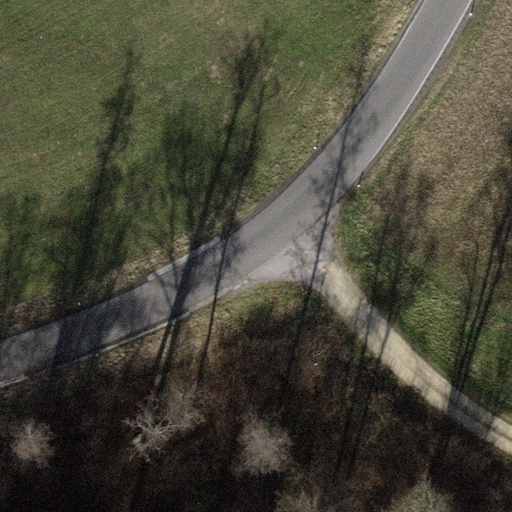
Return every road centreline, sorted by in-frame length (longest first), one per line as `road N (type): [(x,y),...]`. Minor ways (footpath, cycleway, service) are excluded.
road 1 (tertiary): [(0,366),(281,232),(336,183),(455,0)]
road 2 (track): [(281,232),(437,387),(511,442)]
